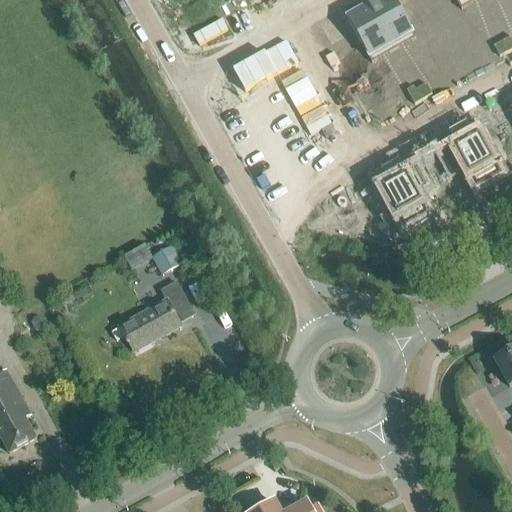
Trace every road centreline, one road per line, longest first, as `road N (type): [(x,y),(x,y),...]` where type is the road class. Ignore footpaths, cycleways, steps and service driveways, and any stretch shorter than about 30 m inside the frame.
road 1 (unclassified): [(323,331),(184,83)]
road 2 (secondary): [(98,511),(303,397)]
road 3 (residential): [(184,83),(335,0)]
road 4 (secondary): [(387,354),(511,280)]
